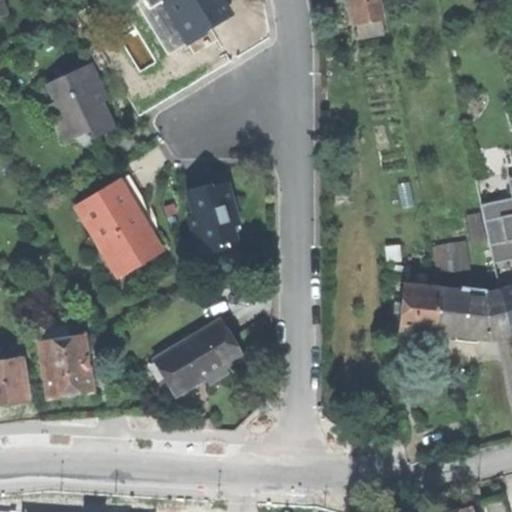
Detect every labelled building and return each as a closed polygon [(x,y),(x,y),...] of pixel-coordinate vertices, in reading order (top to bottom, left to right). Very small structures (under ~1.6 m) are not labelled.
[(186,42),(203,32),(202,30),(221,18),(225,13),(225,8),(224,5),(218,2),(217,0),(161,0),(160,1),(186,42)] [(376,0),(349,0),(354,24),(380,19),(376,0)] [(90,62),(45,83),(52,100),(46,103),(63,140),(87,130),(90,136),(111,126),(100,101),(107,98),(102,88),(90,62)] [(142,219),(119,180),(74,207),(116,277),(161,250),(142,219)] [(198,254),(220,247),(218,241),(232,237),(228,224),(235,223),(229,204),(223,183),(209,187),(208,185),(184,192),(190,212),(185,214),(198,254)] [(500,234),(511,231),(511,203),(481,210),(494,266),(506,263),(500,234)] [(437,274),(448,271),(443,244),(431,247),(437,274)] [(78,315),(89,307),(74,282),(62,290),(78,315)] [(417,330),(435,332),(439,289),(402,286),(399,329),(417,330)] [(511,287),(499,291),(500,295),(508,335),(511,333),(511,287)] [(493,338),(508,335),(500,295),(487,295),(482,290),(461,289),(461,291),(439,289),(435,332),(456,335),(455,340),(465,341),(475,343),(477,338),(493,338)] [(218,319),(145,365),(168,401),(208,375),(209,373),(218,367),(220,369),(240,356),(231,340),(218,319)] [(67,325),(37,329),(45,397),(68,394),(90,390),(83,337),(69,339),(67,325)] [(20,358),(0,361),(0,404),(6,403),(26,400),(20,358)] [(455,448),(468,445),(463,417),(450,420),(455,448)] [(503,511),(501,502),(485,508),(485,511),(503,511)]
